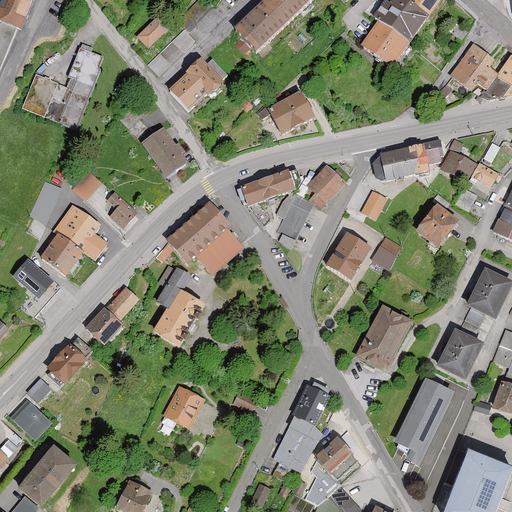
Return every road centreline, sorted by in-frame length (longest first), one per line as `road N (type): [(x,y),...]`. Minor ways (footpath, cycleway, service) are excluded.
road 1 (secondary): [(218,180),(164,220),(0,398)]
road 2 (residential): [(324,358),(299,377),(229,511)]
road 3 (residential): [(292,300),(376,140)]
road 4 (residential): [(411,511),(324,358)]
road 5 (secondary): [(376,140),(268,161),(218,180)]
road 6 (residential): [(218,180),(292,300)]
road 7 (secondary): [(511,111),(376,140)]
road 8 (residential): [(157,90),(252,0)]
